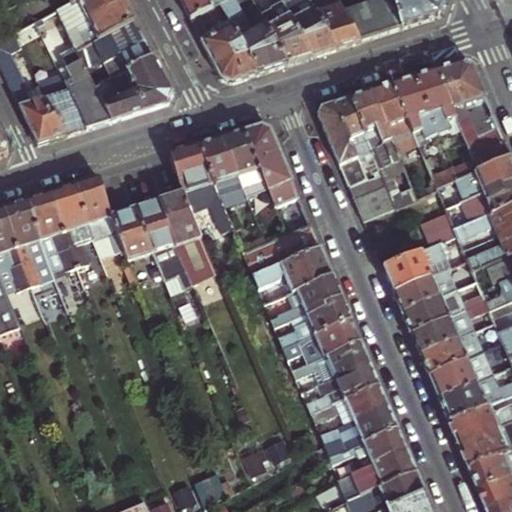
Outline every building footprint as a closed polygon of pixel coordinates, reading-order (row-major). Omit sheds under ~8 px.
[(121,0),(83,0),(72,6),(57,14),(60,21),(69,16),(72,23),(74,22),(77,28),(89,23),(88,20),(105,12),(106,14),(124,5),(121,0)] [(178,0),(180,4),(190,22),(210,12),(221,6),(232,0),(178,0)] [(288,68),(266,27),(253,34),(238,5),(246,0),(232,0),(221,6),(232,28),(259,78),(280,71),(288,68)] [(337,53),(311,4),(308,0),(306,0),(286,11),(312,60),(325,57),(337,53)] [(336,0),(325,0),(311,4),(337,53),(348,49),(360,45),(343,14),(336,0)] [(391,0),(387,0),(343,14),(360,45),(383,37),(402,31),(391,0)] [(446,7),(442,0),(391,0),(402,31),(440,20),(446,7)] [(131,17),(124,5),(106,14),(105,12),(88,20),(89,23),(77,28),(81,35),(79,36),(82,43),(78,45),(81,51),(134,24),(131,17)] [(312,60),(286,11),(284,7),(262,19),(266,27),(288,68),(301,64),(312,60)] [(248,81),(259,78),(232,28),(222,34),(210,12),(190,22),(222,82),(233,86),(248,81)] [(93,90),(154,60),(144,41),(134,24),(81,51),(76,54),(81,64),(93,90)] [(19,48),(40,37),(34,26),(13,37),(19,48)] [(13,37),(0,43),(0,71),(9,90),(38,148),(59,141),(65,139),(56,121),(53,123),(42,102),(31,105),(26,95),(28,95),(10,58),(20,53),(19,48),(13,37)] [(173,96),(154,60),(93,90),(110,125),(144,114),(169,106),(171,101),(173,96)] [(469,68),(460,62),(432,71),(457,131),(458,133),(470,162),(474,173),(507,159),(502,148),(469,68)] [(110,125),(93,90),(81,64),(67,71),(76,91),(68,95),(86,132),(100,128),(110,125)] [(457,131),(432,71),(427,73),(410,78),(434,135),(435,136),(447,132),(448,134),(457,131)] [(426,139),(434,135),(410,78),(405,80),(388,85),(413,145),(417,154),(430,149),(426,139)] [(393,153),(413,145),(388,85),(383,87),(367,92),(393,153)] [(81,135),(86,132),(68,95),(64,87),(41,94),(44,101),(42,102),(53,123),(56,121),(65,139),(81,135)] [(361,94),(346,99),(369,153),(370,157),(376,154),(381,168),(397,161),(393,153),(367,92),(361,94)] [(341,101),(331,104),(354,159),(369,153),(346,99),(341,101)] [(346,190),(364,183),(354,159),(331,104),(318,108),(315,116),(346,190)] [(254,249),(238,256),(248,280),(316,251),(265,130),(258,127),(241,132),(266,196),(271,210),(281,205),(293,233),(282,237),(262,246),(254,249)] [(266,196),(241,132),(231,136),(217,140),(225,160),(230,159),(237,177),(235,177),(244,201),(258,195),(260,199),(266,196)] [(0,160),(4,159),(8,151),(0,134),(0,160)] [(230,159),(225,160),(217,140),(208,144),(192,149),(220,213),(245,202),(244,201),(235,177),(237,177),(230,159)] [(220,213),(192,149),(173,155),(167,157),(172,176),(179,196),(186,219),(210,210),(222,236),(229,233),(220,213)] [(381,168),(376,154),(370,157),(372,161),(376,170),(381,168)] [(511,170),(507,159),(474,173),(454,182),(459,195),(476,188),(478,194),(496,187),(498,191),(511,184),(511,170)] [(366,164),(372,180),(364,183),(346,190),(351,202),(383,187),(379,179),(376,170),(372,161),(366,164)] [(449,171),(454,182),(474,173),(470,162),(449,171)] [(454,182),(449,171),(428,180),(433,191),(454,182)] [(379,179),(383,187),(392,209),(413,200),(408,188),(397,193),(389,174),(379,179)] [(113,238),(107,220),(94,181),(88,183),(70,189),(90,246),(91,249),(99,267),(121,258),(114,240),(113,238)] [(511,184),(498,191),(496,187),(478,194),(479,196),(463,203),(442,212),(443,216),(451,234),(511,208),(511,184)] [(392,209),(383,187),(351,202),(356,214),(360,223),(392,209)] [(463,203),(479,196),(478,194),(476,188),(459,195),(463,203)] [(78,250),(90,246),(70,189),(64,191),(47,197),(75,276),(86,272),(78,250)] [(186,219),(179,196),(169,199),(154,204),(168,242),(171,248),(189,291),(213,282),(198,246),(195,239),(186,219)] [(52,286),(75,276),(47,197),(39,200),(23,205),(44,267),(52,286)] [(171,248),(168,242),(154,204),(147,206),(130,212),(131,214),(148,257),(158,281),(167,301),(189,291),(171,248)] [(44,267),(23,205),(15,208),(0,213),(17,264),(28,294),(52,286),(44,267)] [(511,208),(451,234),(454,241),(455,243),(492,228),(496,238),(511,231),(511,208)] [(17,264),(0,213),(0,212),(0,289),(3,297),(12,293),(14,299),(28,294),(17,264)] [(148,257),(131,214),(130,212),(122,215),(107,220),(113,238),(114,240),(121,258),(124,266),(133,286),(147,281),(139,260),(148,257)] [(438,248),(454,241),(451,234),(443,216),(418,227),(423,239),(428,252),(438,248)] [(511,231),(496,238),(499,247),(463,262),(464,265),(467,272),(468,275),(511,256),(511,231)] [(254,249),(262,246),(260,239),(251,242),(254,249)] [(448,272),(438,248),(428,252),(380,273),(386,287),(390,297),(448,272)] [(278,286),(281,278),(290,297),(329,280),(325,273),(316,251),(248,280),(255,295),(278,286)] [(493,285),(511,276),(511,259),(486,270),(493,285)] [(464,265),(448,272),(390,297),(396,309),(399,317),(455,294),(449,280),(467,272),(464,265)] [(133,286),(124,266),(117,269),(125,288),(133,286)] [(270,330),(299,318),(300,321),(319,312),(317,309),(337,300),(334,294),(329,280),(290,297),(285,298),(291,312),(267,323),(270,330)] [(482,307),(486,316),(511,306),(511,305),(511,281),(495,289),(500,300),(482,307)] [(0,336),(17,331),(3,297),(0,289),(0,336)] [(460,307),(455,294),(399,317),(403,328),(408,339),(464,315),(482,307),(478,299),(460,307)] [(317,309),(319,312),(300,321),(302,324),(288,330),(289,335),(275,341),(279,352),(347,324),(344,316),(337,300),(317,309)] [(472,336),(464,315),(408,339),(412,348),(414,354),(417,359),(472,336)] [(353,337),(347,324),(279,352),(284,362),(304,353),(309,365),(356,346),(353,337)] [(511,361),(511,330),(495,338),(497,342),(500,350),(506,364),(511,361)] [(472,336),(417,359),(424,376),(426,382),(481,358),(500,350),(497,342),(478,350),(472,336)] [(298,381),(313,374),(319,387),(330,382),(331,385),(348,377),(347,374),(365,366),(362,360),(356,346),(309,365),(289,374),(293,383),(298,381)] [(490,380),(481,358),(426,382),(432,396),(435,403),(490,380)] [(309,405),(311,409),(305,412),(307,418),(314,415),(324,411),(330,408),(375,389),(372,382),(365,366),(347,374),(348,377),(331,385),(330,382),(319,387),(315,389),(320,400),(309,405)] [(511,388),(496,395),(490,380),(435,403),(441,418),(444,426),(486,408),(511,397),(511,388)] [(298,381),(293,383),(296,390),(301,388),(298,381)] [(330,408),(339,430),(349,426),(350,429),(367,421),(366,418),(383,410),(381,403),(375,389),(330,408)] [(324,411),(333,433),(339,430),(330,408),(324,411)] [(511,409),(499,415),(492,423),(486,408),(444,426),(452,444),(455,450),(511,426),(511,409)] [(333,433),(317,440),(326,463),(394,433),(391,426),(383,410),(366,418),(367,421),(350,429),(349,426),(339,430),(333,433)] [(511,453),(511,426),(455,450),(461,465),(465,473),(511,453)] [(394,433),(326,463),(329,471),(345,464),(351,478),(367,471),(366,467),(384,460),(386,465),(404,457),(401,451),(394,433)] [(244,486),(268,476),(253,440),(229,449),(244,486)] [(272,470),(290,462),(283,445),(265,453),(272,470)] [(511,453),(465,473),(471,488),(473,493),(511,477),(511,453)] [(351,478),(334,485),(344,508),(345,507),(346,506),(412,478),(409,470),(404,457),(386,465),(384,460),(366,467),(367,471),(351,478)] [(511,477),(473,493),(479,508),(480,511),(490,511),(511,503),(511,477)] [(418,491),(412,478),(346,506),(345,507),(346,511),(388,511),(421,498),(418,491)] [(207,511),(223,503),(217,488),(214,480),(198,485),(207,511)] [(217,488),(223,503),(229,499),(224,485),(217,488)] [(426,511),(421,498),(388,511),(426,511)] [(511,511),(511,503),(490,511),(511,511)]
